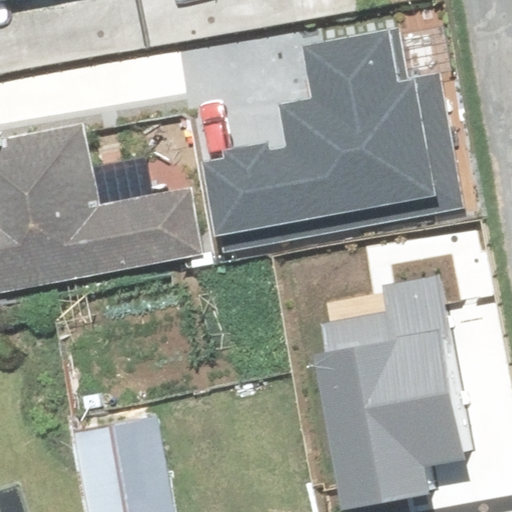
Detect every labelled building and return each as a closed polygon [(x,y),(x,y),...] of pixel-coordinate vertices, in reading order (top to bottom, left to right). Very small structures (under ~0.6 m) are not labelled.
[(0,0),(0,10),(51,0),(0,0)] [(301,124),(204,145),(222,230),(453,181),(417,15),(317,36),(327,85),(294,92),(301,124)] [(0,294),(217,254),(206,198),(107,217),(89,122),(0,139),(0,294)] [(305,360),(332,511),(420,511),(439,509),(432,467),(472,459),(439,277),(385,287),(390,313),(328,324),(334,355),(305,360)] [(174,511),(162,428),(79,440),(90,511),(174,511)]
